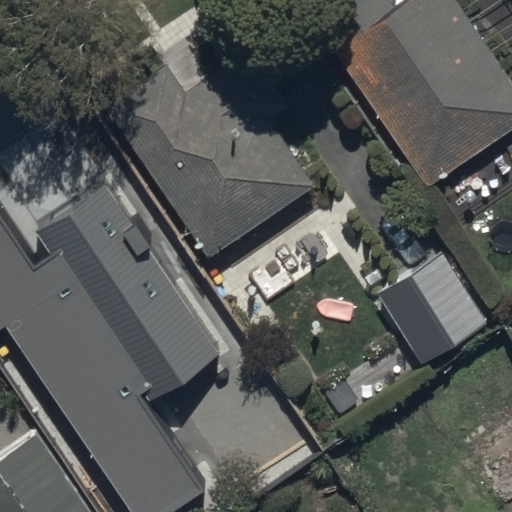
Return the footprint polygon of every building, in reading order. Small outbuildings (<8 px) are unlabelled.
[(342,0),(323,13),(331,25),(430,175),(511,121),(511,67),(467,0),(342,0)] [(168,63),(118,94),(212,243),(317,176),(274,109),(291,98),(254,40),(182,86),(168,63)] [(228,350),(108,175),(33,226),(51,253),(36,263),(0,210),(0,329),(5,326),(133,511),(173,511),(212,486),(153,401),(228,350)] [(488,316),(440,246),(378,289),(427,359),(488,316)] [(92,511),(36,430),(0,454),(0,511),(92,511)]
